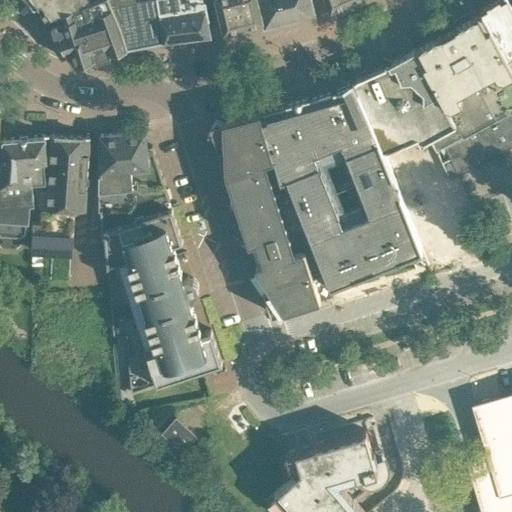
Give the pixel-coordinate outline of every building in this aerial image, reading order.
[(30,0),(35,6),(38,4),(47,16),(65,10),(65,9),(79,5),(92,0),(30,0)] [(82,60),(129,45),(123,21),(113,0),(92,0),(79,5),(65,9),(65,10),(47,16),(50,24),(56,21),(65,48),(66,48),(72,56),(82,60)] [(113,0),(123,21),(129,45),(130,44),(162,38),(155,0),(113,0)] [(204,0),(155,0),(162,38),(164,38),(211,32),(204,0)] [(216,0),(224,30),(265,20),(265,23),(313,11),(315,10),(312,0),(216,0)] [(327,0),(331,9),(333,8),(350,0),(327,0)] [(511,7),(508,0),(495,0),(481,8),(483,11),(482,11),(511,67),(511,7)] [(511,67),(482,11),(479,13),(479,12),(455,25),(455,26),(442,33),(442,32),(418,45),(419,46),(416,48),(415,47),(414,47),(462,137),(444,146),(458,175),(511,145),(511,67)] [(451,178),(458,175),(444,146),(462,137),(414,47),(394,59),(396,64),(383,70),(381,66),(353,78),(369,115),(370,114),(384,149),(387,148),(388,149),(413,137),(412,135),(425,129),(429,137),(430,136),(437,148),(451,178)] [(422,245),(384,149),(370,114),(369,115),(353,78),(328,90),(267,107),(269,114),(263,116),(262,110),(261,110),(260,109),(275,156),(278,164),(282,178),(289,175),(332,282),(422,245)] [(278,164),(275,156),(260,109),(211,122),(249,239),(257,262),(256,263),(272,312),(334,292),(331,284),(333,283),(332,282),(289,175),(282,178),(278,164)] [(147,146),(145,129),(101,133),(100,169),(99,169),(99,207),(103,228),(168,206),(166,200),(170,199),(153,144),(147,146)] [(86,209),(87,180),(90,135),(51,132),(46,205),(42,205),(41,219),(31,219),(29,247),(72,250),(75,208),(86,209)] [(46,133),(4,136),(1,179),(0,179),(0,232),(22,234),(27,230),(28,217),(29,217),(30,200),(34,200),(32,178),(44,177),(43,157),(47,156),(46,133)] [(186,274),(184,275),(173,243),(183,239),(172,205),(168,206),(103,228),(107,263),(118,260),(157,382),(223,361),(212,327),(201,330),(191,298),(193,296),(195,295),(197,293),(198,292),(198,291),(199,288),(199,286),(199,284),(199,282),(198,281),(197,279),(196,278),(194,276),(192,275),(190,275),(188,274),(186,274)] [(394,361),(380,365),(383,374),(397,370),(394,361)] [(469,456),(466,457),(482,511),(511,511),(511,403),(501,407),(497,394),(472,402),(488,456),(478,459),(471,461),(469,456)] [(197,434),(176,416),(163,431),(183,449),(197,434)] [(389,467),(389,465),(386,456),(378,458),(375,448),(373,449),(366,428),(286,452),(285,452),(284,453),(282,454),(282,455),(281,456),(280,457),(280,459),(280,460),(280,461),(280,463),(285,481),(267,498),(266,497),(265,498),(278,511),(359,511),(350,499),(368,485),(370,485),(372,485),(374,485),(376,485),(378,484),(380,484),(382,482),(383,481),(385,480),(386,478),(387,476),(388,474),(389,472),(389,469),(389,467)]
